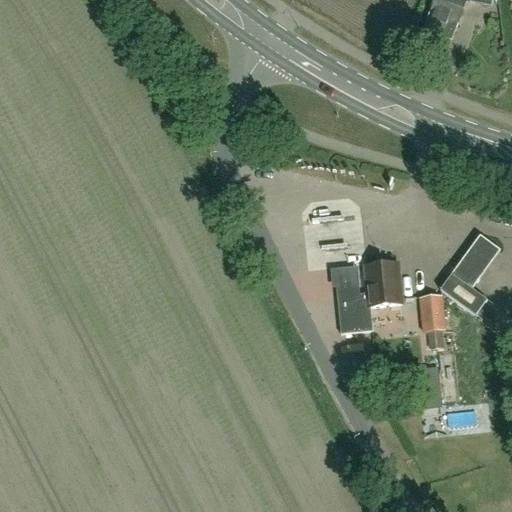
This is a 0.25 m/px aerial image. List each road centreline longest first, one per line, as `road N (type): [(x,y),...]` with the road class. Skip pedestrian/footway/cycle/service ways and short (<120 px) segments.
road 1 (unclassified): [(405,511),(230,178),(229,117),(272,46)]
road 2 (primary): [(511,153),(383,108),(272,46)]
